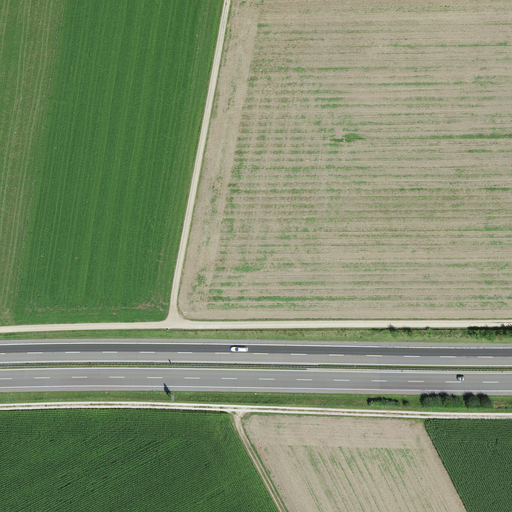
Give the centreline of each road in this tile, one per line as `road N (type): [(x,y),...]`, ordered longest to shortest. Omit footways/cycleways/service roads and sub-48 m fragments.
road 1 (track): [(0,329),(511,322)]
road 2 (motorway): [(511,356),(0,353)]
road 3 (track): [(511,411),(0,409)]
road 4 (motorway): [(0,380),(511,381)]
road 5 (track): [(226,0),(167,326)]
